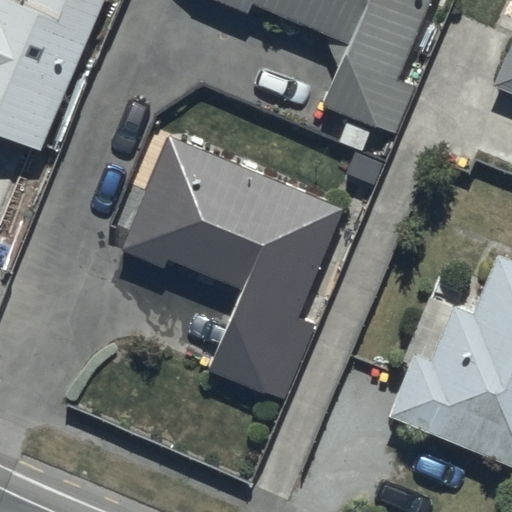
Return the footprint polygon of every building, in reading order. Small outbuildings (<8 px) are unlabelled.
[(0,0),(0,124),(40,141),(98,0),(0,0)] [(320,97),(394,128),(414,80),(396,73),(425,0),(235,0),(247,5),(249,0),(265,0),(347,33),(320,97)] [(511,32),(492,79),(511,86),(511,32)] [(206,362),(283,394),(315,318),(296,310),(342,200),(167,129),(121,242),(164,260),(168,250),(240,280),(206,362)] [(412,345),(387,408),(511,458),(511,253),(496,247),(472,307),(452,299),(430,353),(412,345)]
